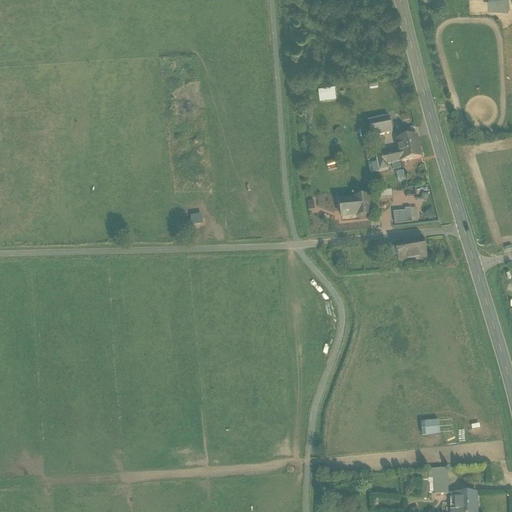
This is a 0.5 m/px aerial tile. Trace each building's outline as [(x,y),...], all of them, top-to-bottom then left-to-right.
[(508,0),(489,0),(489,9),(509,8),(508,0)] [(333,87),(319,89),(320,97),(335,95),(333,87)] [(388,118),(368,123),(372,138),(391,134),(388,118)] [(417,137),(396,142),(401,163),(421,158),(417,137)] [(399,153),(376,158),(379,173),(388,171),(387,166),(391,165),(401,163),(399,153)] [(327,163),(329,171),(339,168),(337,160),(327,163)] [(358,194),(341,196),(342,202),(355,201),(355,200),(359,200),(358,194)] [(359,200),(355,200),(355,201),(342,202),(340,203),(342,220),(357,218),(357,219),(370,217),(368,199),(359,200)] [(250,206),(252,215),(263,213),(261,204),(250,206)] [(405,212),(393,213),(394,225),(406,224),(405,212)] [(423,240),(403,244),(406,261),(427,257),(423,240)] [(403,244),(387,247),(388,250),(390,260),(391,264),(406,261),(403,244)] [(422,438),(441,436),(439,422),(420,425),(422,438)] [(446,477),(433,478),(433,480),(434,491),(447,491),(446,477)] [(434,491),(433,480),(424,480),(425,499),(430,498),(430,493),(434,493),(434,491)] [(477,511),(477,493),(452,494),(452,511),(477,511)]
